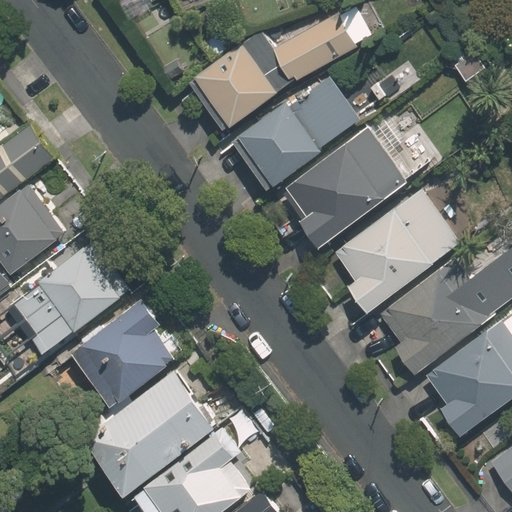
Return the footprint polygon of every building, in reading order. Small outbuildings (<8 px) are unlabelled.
[(305,78),(361,48),(343,14),(287,45),(305,78)] [(250,38),(200,78),(233,119),(283,79),(250,38)] [(336,74),(250,138),(280,178),(366,114),(336,74)] [(0,201),(62,152),(34,117),(5,140),(0,133),(0,201)] [(375,127),(292,194),(332,242),(415,176),(375,127)] [(426,185),(344,251),(386,303),(468,238),(426,185)] [(0,287),(76,232),(44,190),(0,222),(0,287)] [(5,318),(39,360),(133,285),(99,243),(5,318)] [(445,271),(390,313),(427,361),(511,295),(511,248),(459,289),(445,271)] [(86,339),(124,391),(189,345),(151,292),(86,339)] [(511,341),(495,320),(434,369),(477,422),(511,394),(511,341)] [(97,432),(139,490),(228,426),(186,368),(97,432)] [(163,478),(187,511),(216,511),(270,474),(236,426),(163,478)] [(511,441),(497,454),(511,472),(511,441)] [(233,511),(305,511),(281,478),(233,511)]
